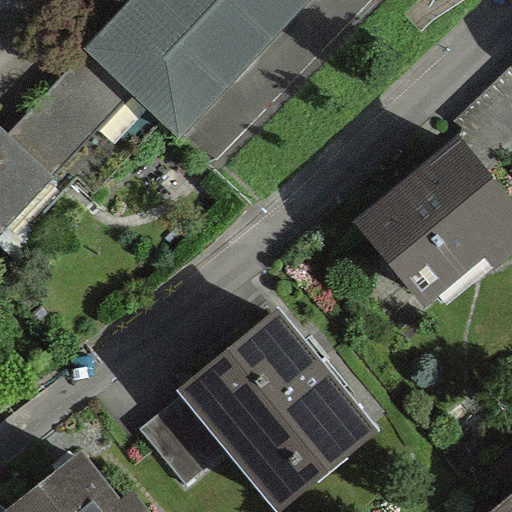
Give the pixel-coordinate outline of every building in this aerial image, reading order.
[(125,0),(90,39),(145,90),(185,127),(304,0),(125,0)] [(145,90),(90,39),(12,122),(0,111),(0,214),(16,229),(145,90)] [(511,179),(481,139),(364,229),(418,300),(511,227),(511,179)] [(196,390),(147,429),(189,480),(236,441),(282,498),(382,417),(286,300),(188,380),(196,390)] [(87,440),(2,502),(9,511),(161,511),(137,478),(122,489),(87,440)] [(511,511),(511,496),(492,511),(511,511)]
